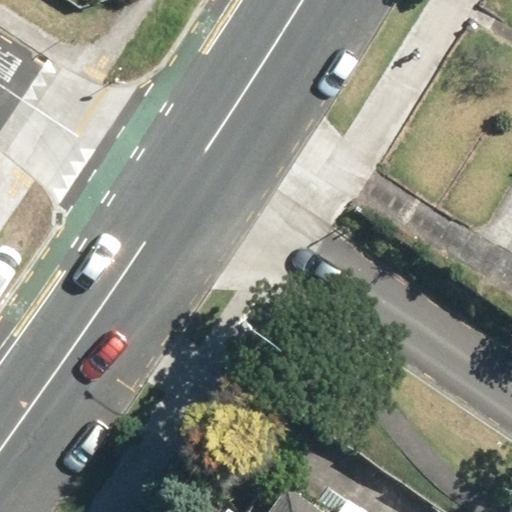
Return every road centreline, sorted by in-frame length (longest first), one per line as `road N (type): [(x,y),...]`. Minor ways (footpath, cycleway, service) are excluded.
road 1 (primary): [(176,195),(0,445)]
road 2 (primary): [(297,0),(176,195)]
road 3 (residential): [(0,78),(176,195)]
